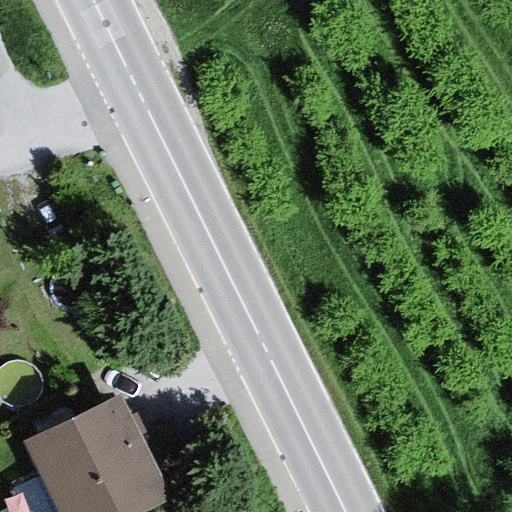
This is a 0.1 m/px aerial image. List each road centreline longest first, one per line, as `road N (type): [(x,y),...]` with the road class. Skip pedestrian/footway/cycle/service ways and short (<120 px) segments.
road 1 (tertiary): [(343,511),(133,79)]
road 2 (residential): [(133,79),(26,140)]
